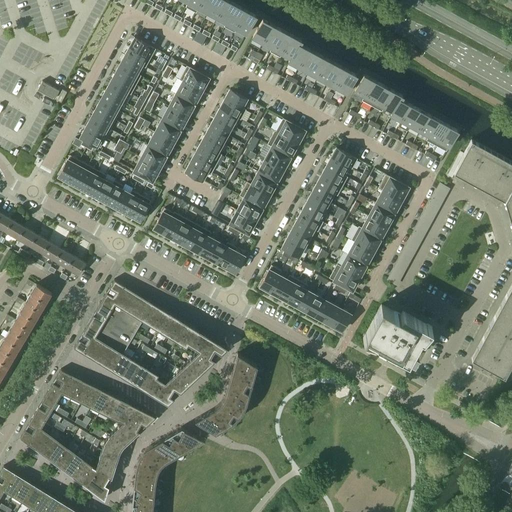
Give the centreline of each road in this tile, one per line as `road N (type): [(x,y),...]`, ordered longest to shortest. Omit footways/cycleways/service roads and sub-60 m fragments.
road 1 (residential): [(228,68),(128,14),(32,194)]
road 2 (residential): [(465,321),(402,286),(453,191),(490,211),(502,250)]
road 3 (residential): [(369,290),(430,178),(329,121)]
road 4 (residential): [(419,407),(230,304)]
road 5 (residential): [(329,121),(230,304)]
road 6 (secondary): [(354,0),(511,86)]
road 7 (residential): [(0,441),(84,299)]
road 8 (residential): [(230,304),(117,241)]
road 9 (secondary): [(511,57),(404,0)]
